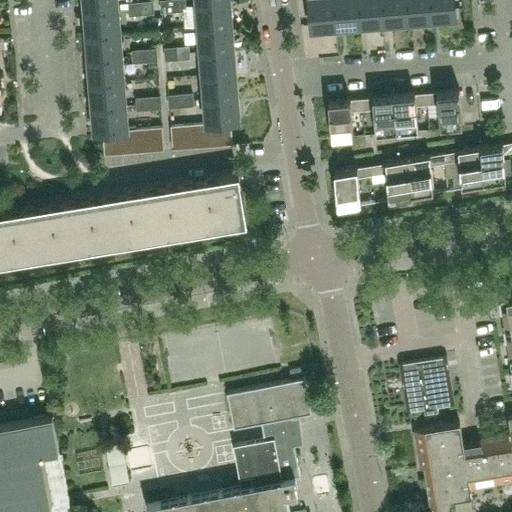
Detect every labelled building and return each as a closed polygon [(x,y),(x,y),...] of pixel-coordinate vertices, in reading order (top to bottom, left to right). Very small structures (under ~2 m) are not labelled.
[(117,9),(116,0),(84,0),(85,12),(117,9)] [(153,12),(152,0),(139,1),(140,7),(142,7),(143,13),(153,12)] [(174,4),(173,0),(160,0),(161,11),(172,11),(171,5),(174,4)] [(185,10),(184,0),(173,0),(174,4),(171,5),(172,11),(185,10)] [(230,24),(228,0),(197,3),(198,27),(230,24)] [(335,26),(333,0),(308,0),(311,28),(313,28),(312,27),(335,26)] [(359,24),(357,0),(333,0),(335,26),(359,24)] [(383,22),(381,0),(357,0),(359,24),(383,22)] [(407,20),(405,0),(381,0),(383,22),(407,20)] [(430,18),(428,0),(405,0),(407,20),(430,18)] [(455,17),(453,0),(428,0),(430,18),(453,16),(453,17),(455,17)] [(140,7),(139,1),(129,2),(130,14),(143,13),(142,7),(140,7)] [(119,33),(117,9),(85,12),(87,36),(119,33)] [(232,48),(230,24),(198,27),(200,50),(232,48)] [(121,57),(119,33),(87,36),(89,59),(121,57)] [(178,52),(178,46),(164,47),(165,59),(176,58),(175,52),(178,52)] [(189,57),(188,46),(178,46),(178,52),(175,52),(176,58),(189,57)] [(157,60),(156,48),(143,49),(144,55),(146,55),(147,60),(157,60)] [(234,71),(232,48),(200,50),(202,74),(234,71)] [(144,55),(143,49),(133,50),(134,61),(147,60),(146,55),(144,55)] [(123,81),(121,57),(89,59),(91,83),(123,81)] [(236,95),(234,71),(202,74),(204,98),(236,95)] [(125,104),(123,81),(91,83),(93,107),(125,104)] [(462,125),(459,87),(437,89),(437,90),(426,91),(427,103),(438,102),(440,126),(462,125)] [(418,128),(416,104),(427,103),(426,91),(415,92),(415,91),(394,93),(397,130),(418,128)] [(193,104),(192,93),(181,94),(182,100),(179,100),(179,106),(193,104)] [(397,130),(394,93),(373,95),(373,96),(361,96),(363,109),(374,108),(376,132),(397,130)] [(182,100),(181,94),(168,95),(169,106),(179,106),(179,100),(182,100)] [(238,120),(236,95),(204,98),(206,122),(218,121),(230,120),(238,120)] [(161,107),(160,96),(147,97),(148,102),(150,102),(151,108),(161,107)] [(354,134),(351,110),(363,109),(361,96),(350,97),(328,99),(332,136),(354,134)] [(148,102),(147,97),(137,97),(138,109),(151,108),(150,102),(148,102)] [(127,129),(125,104),(93,107),(95,131),(103,131),(115,130),(127,129)] [(232,144),(230,120),(218,121),(220,145),(232,144)] [(220,145),(218,121),(206,122),(208,146),(220,145)] [(208,146),(206,122),(194,123),(196,147),(208,146)] [(196,147),(194,123),(182,124),(184,148),(196,147)] [(184,148),(182,124),(171,125),(172,149),(184,148)] [(165,149),(163,126),(151,127),(153,150),(165,149)] [(153,150),(151,127),(139,128),(141,151),(153,150)] [(141,151),(139,128),(127,129),(129,152),(141,151)] [(129,152),(127,129),(115,130),(117,153),(129,152)] [(117,153),(115,130),(103,131),(105,154),(117,153)] [(506,178),(504,152),(511,150),(511,140),(503,142),(503,141),(480,145),(486,181),(506,178)] [(486,181),(480,145),(458,148),(458,149),(444,151),(446,161),(459,159),(461,185),(486,181)] [(433,190),(431,164),(446,161),(444,151),(430,154),(430,153),(408,157),(414,193),(433,190)] [(414,193),(408,157),(386,160),(386,161),(371,163),(373,173),(387,171),(389,197),(414,193)] [(361,202),(358,176),(373,173),(371,163),(357,166),(357,165),(334,169),(338,205),(361,202)] [(247,220),(241,185),(201,191),(207,227),(247,220)] [(207,227),(201,191),(162,198),(168,233),(198,228),(207,227)] [(168,233),(162,198),(123,204),(129,240),(168,233)] [(129,240),(123,204),(84,211),(90,246),(129,240)] [(90,246),(84,211),(45,217),(50,253),(90,246)] [(50,253),(45,217),(6,223),(11,259),(50,253)] [(0,261),(11,259),(6,223),(0,224),(0,261)] [(511,286),(487,291),(491,315),(504,312),(511,362),(511,286)] [(454,402),(446,354),(399,361),(407,410),(422,407),(423,413),(438,410),(437,405),(454,402)] [(302,366),(289,368),(291,377),(303,375),(302,366)] [(290,511),(287,493),(298,491),(295,474),(294,474),(292,465),(299,464),(294,441),(301,439),(294,419),(293,420),(292,414),(312,410),(305,375),(303,375),(291,377),(227,389),(234,425),(261,420),(264,437),(233,442),(239,474),(241,485),(147,502),(149,511),(290,511)] [(511,412),(507,414),(510,433),(463,441),(460,421),(414,429),(420,466),(424,465),(431,511),(436,511),(473,506),(470,488),(481,487),(481,484),(511,479),(511,412)] [(68,495),(52,413),(0,423),(0,511),(71,511),(70,504),(68,495)] [(106,445),(113,485),(129,482),(122,442),(106,445)]
